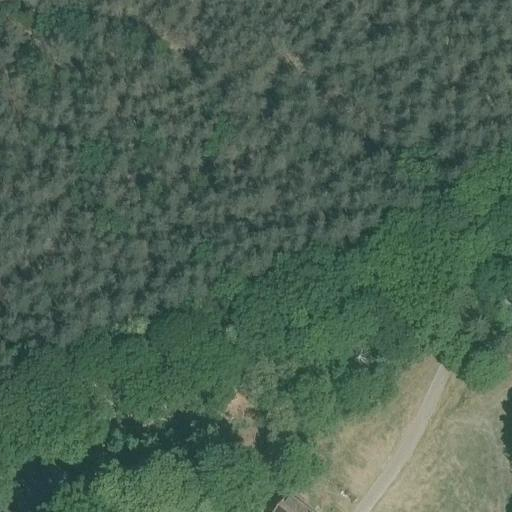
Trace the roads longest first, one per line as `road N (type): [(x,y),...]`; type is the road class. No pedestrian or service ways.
road 1 (track): [(0,431),(511,237)]
road 2 (unclassified): [(360,511),(413,435),(474,319),(511,296)]
